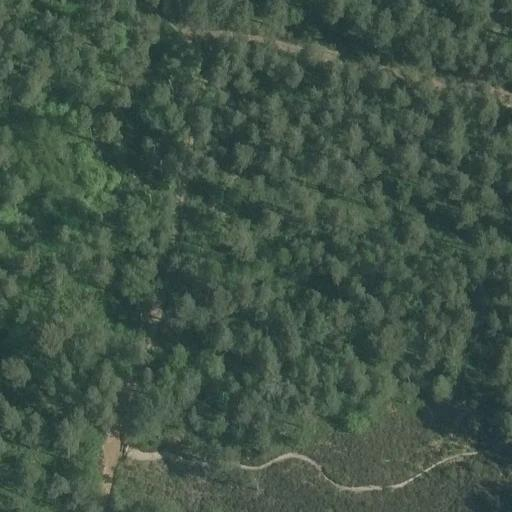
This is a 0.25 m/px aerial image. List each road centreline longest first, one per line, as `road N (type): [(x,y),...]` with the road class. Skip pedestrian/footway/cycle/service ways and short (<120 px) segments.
road 1 (track): [(176,0),(200,56),(193,128),(149,288),(107,396),(103,431)]
road 2 (track): [(187,24),(511,88)]
